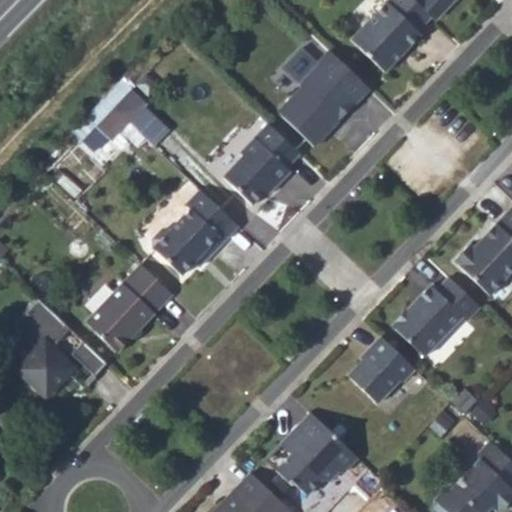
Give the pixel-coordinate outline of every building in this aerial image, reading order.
[(429,18),(410,0),(387,0),(347,43),(381,75),(417,38),(414,35),(429,18)] [(367,90),(328,52),(296,85),(300,88),(276,114),(312,148),(337,122),(334,119),(349,103),(352,106),(367,90)] [(130,91),(112,109),(126,123),(145,104),(130,91)] [(349,103),(334,119),(337,122),(352,106),(349,103)] [(112,109),(94,128),(109,142),(126,123),(112,109)] [(299,156),(266,125),(239,154),(241,158),(221,180),(251,207),(264,194),(272,185),(275,187),(288,173),(285,171),(299,156)] [(272,185),(264,194),(267,197),(275,187),(272,185)] [(231,222),(198,192),(184,207),(188,211),(169,230),(161,230),(150,241),(151,250),(178,277),(192,263),(203,251),(208,256),(222,241),(217,237),(231,222)] [(511,206),(472,249),(468,245),(452,262),(488,297),(511,271),(511,206)] [(203,251),(192,263),(197,268),(208,256),(203,251)] [(139,266),(83,324),(116,354),(171,296),(139,266)] [(478,308),(447,279),(434,292),(429,286),(394,324),(393,330),(422,358),(460,318),(464,322),(478,308)] [(69,330),(38,301),(12,327),(37,352),(18,372),(45,398),(72,371),(51,351),(69,330)] [(413,371),(379,338),(367,351),(369,353),(346,377),(376,405),(399,381),(401,383),(413,371)] [(106,365),(82,343),(70,355),(93,378),(106,365)] [(356,459),(308,413),(289,433),(290,435),(285,452),(288,454),(273,470),(287,484),(289,482),(302,494),(318,477),(327,478),(336,469),(342,473),(356,459)] [(511,463),(474,429),(468,436),(468,443),(437,476),(430,475),(419,487),(419,494),(430,505),(437,504),(445,511),(464,511),(468,508),(468,503),(477,493),(480,496),(486,497),(497,485),(497,478),(511,463)] [(288,511),(249,475),(231,495),(234,498),(228,504),(225,501),(213,511),(288,511)] [(468,503),(468,508),(480,496),(477,493),(468,503)] [(231,495),(225,501),(228,504),(234,498),(231,495)]
